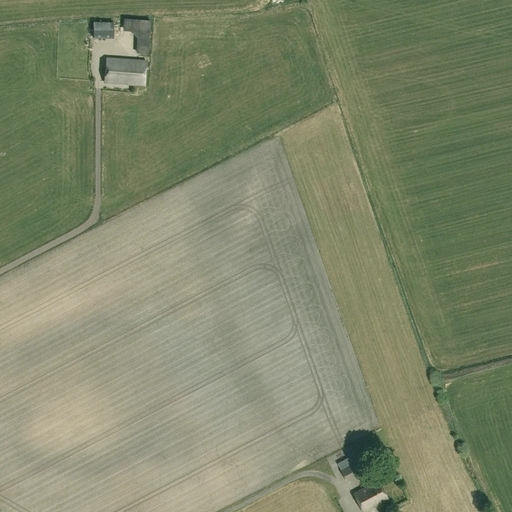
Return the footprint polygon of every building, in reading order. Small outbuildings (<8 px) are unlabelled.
[(131,31),(131,19),(114,20),(114,22),(94,22),(93,38),(114,39),(114,32),(131,31)] [(216,32),(215,19),(190,20),(190,33),(216,32)] [(173,49),(173,41),(155,40),(155,49),(173,49)] [(145,85),(146,61),(106,58),(105,82),(107,83),(106,91),(125,92),(125,84),(145,85)] [(339,451),(342,457),(352,452),(346,442),(342,444),(344,448),(339,451)] [(365,472),(359,461),(341,470),(347,481),(365,472)] [(363,511),(388,499),(379,480),(354,493),(363,511)]
